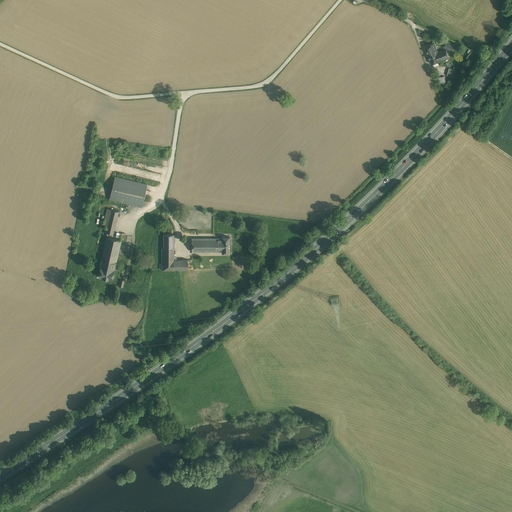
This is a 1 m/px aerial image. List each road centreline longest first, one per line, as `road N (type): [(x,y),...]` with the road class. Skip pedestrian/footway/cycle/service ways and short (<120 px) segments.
road 1 (primary): [(511,42),(415,154),(298,262),(186,350),(0,475)]
road 2 (track): [(183,427),(163,383),(311,269),(462,124)]
road 3 (residential): [(340,0),(274,75),(250,87),(124,98),(0,44)]
